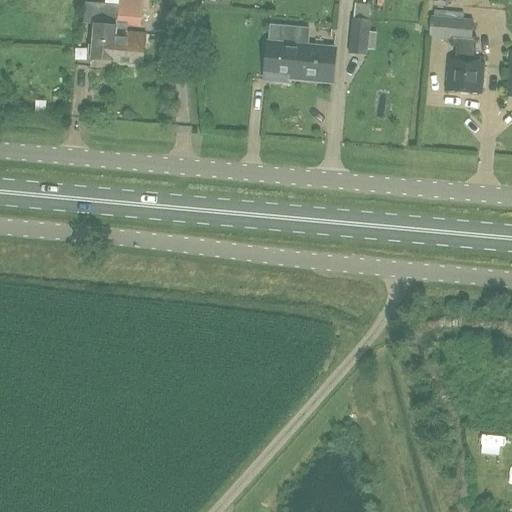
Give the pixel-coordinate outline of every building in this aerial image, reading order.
[(113,61),(118,0),(108,0),(108,4),(85,2),(83,22),(94,23),(91,59),(113,61)] [(118,0),(113,61),(143,64),(146,34),(126,32),(127,26),(141,27),(143,0),(118,0)] [(366,20),(367,0),(355,0),(353,19),(349,53),(367,55),(371,21),(366,20)] [(475,40),(471,40),(473,21),(431,17),(430,37),(451,39),(451,46),(457,47),(455,60),(449,59),(446,91),(482,94),(485,63),(474,62),(476,40),(475,39),(475,40)] [(309,46),(310,29),(281,26),(280,43),(269,42),(265,79),(287,82),(288,77),(332,82),(336,49),(309,46)] [(506,442),(506,431),(485,432),(486,462),(495,462),(494,443),(506,442)]
